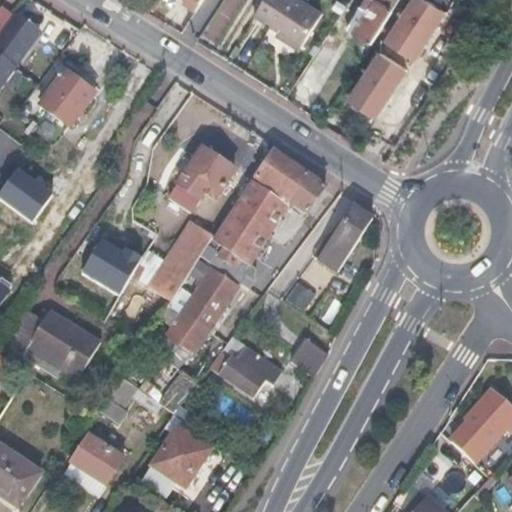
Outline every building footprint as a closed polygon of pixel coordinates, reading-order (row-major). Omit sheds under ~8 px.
[(202,0),(183,0),(181,4),(196,10),(202,0)] [(322,19),(293,0),(268,0),(256,19),(276,32),(272,39),(297,55),(322,19)] [(403,0),(364,0),(346,31),(374,46),(403,0)] [(450,13),(427,0),(415,0),(390,41),(417,60),(450,13)] [(31,30),(13,18),(0,37),(0,59),(7,65),(31,30)] [(31,30),(7,65),(15,70),(39,36),(31,30)] [(411,75),(380,53),(348,102),(379,123),(411,75)] [(0,75),(0,92),(15,70),(7,65),(0,75)] [(68,132),(93,99),(67,78),(41,111),(68,132)] [(85,141),(75,155),(96,170),(106,156),(85,141)] [(235,177),(202,155),(177,191),(200,206),(205,198),(216,205),(235,177)] [(237,261),(247,268),(281,219),(291,205),(305,215),(324,190),(275,156),(209,253),(231,269),(237,261)] [(200,206),(177,191),(170,201),(193,216),(200,206)] [(320,266),(340,278),(374,222),(356,211),(320,266)] [(173,270),(186,280),(201,259),(212,242),(199,232),(173,270)] [(209,253),(204,261),(214,268),(225,276),(231,269),(209,253)] [(132,280),(155,296),(173,270),(148,254),(132,280)] [(241,275),(247,268),(237,261),(231,269),(225,276),(242,288),(247,279),(241,275)] [(242,288),(225,276),(214,268),(193,299),(191,301),(207,311),(214,302),(226,311),(242,288)] [(257,276),(247,268),(241,275),(247,279),(242,288),(252,295),(256,288),(257,276)] [(155,296),(170,304),(179,290),(186,280),(173,270),(155,296)] [(295,288),(282,308),(299,320),(313,300),(295,288)] [(211,334),(226,311),(214,302),(207,311),(191,301),(183,315),(211,334)] [(48,321),(34,311),(18,333),(23,336),(15,348),(26,355),(29,350),(79,384),(103,346),(53,313),(48,321)] [(211,334),(183,315),(181,318),(174,328),(202,347),(211,334)] [(202,347),(174,328),(166,340),(169,342),(190,357),(194,359),(202,347)] [(170,359),(169,342),(166,340),(153,330),(149,335),(164,345),(155,358),(179,374),(183,368),(170,359)] [(324,344),(328,339),(319,334),(316,338),(324,344)] [(164,345),(149,335),(140,348),(155,358),(164,345)] [(234,341),(223,356),(210,374),(255,405),(268,387),(267,386),(277,371),(245,349),(234,341)] [(308,345),(292,368),(311,381),(324,357),(308,345)] [(149,366),(155,358),(140,348),(120,379),(134,389),(149,366)] [(315,384),(330,361),(324,357),(311,381),(315,384)] [(179,374),(155,358),(149,366),(172,383),(179,374)] [(184,377),(162,408),(164,409),(177,418),(182,411),(199,388),(184,377)] [(134,401),(140,393),(134,389),(120,379),(98,411),(119,427),(129,415),(125,412),(134,401)] [(458,435),(450,444),(475,468),(505,431),(508,434),(511,429),(511,409),(492,390),(465,422),(466,423),(457,434),(458,435)] [(162,408),(140,393),(134,401),(158,418),(164,409),(162,408)] [(98,429),(90,439),(117,457),(124,448),(98,429)] [(185,494),(212,455),(179,432),(152,472),(185,494)] [(126,463),(117,457),(90,439),(89,438),(71,462),(107,489),(126,463)] [(40,475),(0,447),(0,497),(16,508),(40,475)] [(511,482),(503,489),(511,502),(511,482)] [(437,511),(417,494),(405,506),(410,511),(437,511)]
